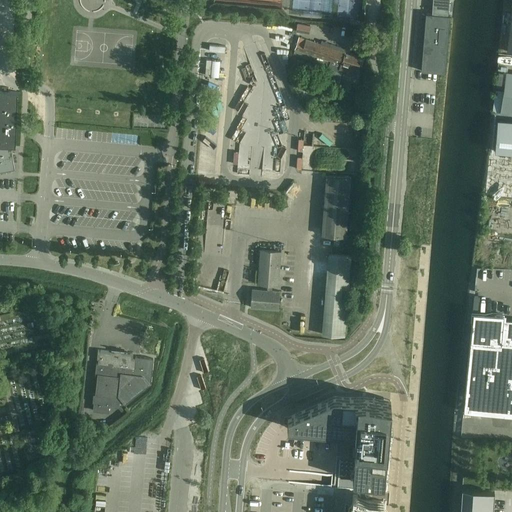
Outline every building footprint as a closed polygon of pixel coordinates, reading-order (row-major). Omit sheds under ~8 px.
[(448,15),(449,0),(432,0),(431,14),(426,13),(421,71),(445,73),(450,15),(448,15)] [(310,25),(297,23),(296,31),(308,33),(310,25)] [(298,40),(295,49),(330,60),(329,63),(340,67),(339,69),(355,75),(357,68),(358,66),(361,67),(363,61),(360,60),(361,58),(345,52),(346,49),(321,41),(320,44),(305,39),(304,42),(298,40)] [(204,66),(221,66),(221,57),(204,57),(204,66)] [(511,113),(511,73),(506,72),(500,112),(511,113)] [(0,170),(14,169),(11,149),(9,150),(9,145),(15,146),(17,92),(0,91),(0,170)] [(231,103),(238,107),(244,96),(237,92),(231,103)] [(511,120),(497,119),(494,150),(511,152),(511,120)] [(200,128),(198,132),(206,136),(208,132),(200,128)] [(423,177),(425,141),(409,140),(407,177),(423,177)] [(206,156),(209,146),(200,143),(197,153),(206,156)] [(346,237),(351,177),(326,175),(321,235),(346,237)] [(204,195),(204,209),(219,209),(219,198),(215,198),(215,195),(204,195)] [(90,245),(87,250),(101,256),(103,250),(90,245)] [(324,248),(319,330),(341,332),(346,250),(324,248)] [(272,290),(272,285),(278,286),(281,251),(260,249),(257,284),(267,285),(267,290),(251,288),(250,307),(278,309),(279,291),(272,290)] [(112,253),(110,260),(121,263),(123,256),(112,253)] [(473,311),(463,412),(511,416),(511,327),(510,327),(511,319),(503,319),(503,314),(473,311)] [(108,406),(118,407),(125,402),(126,403),(124,404),(125,404),(151,383),(149,384),(149,383),(150,381),(153,358),(135,356),(135,358),(132,357),(133,354),(122,353),(122,351),(124,351),(124,350),(111,349),(114,350),(114,352),(98,350),(97,359),(98,359),(98,364),(96,364),(95,374),(98,374),(95,393),(94,393),(93,402),(94,402),(93,410),(108,412),(108,406)] [(334,396),(288,416),(287,427),(356,432),(352,479),(384,482),(390,401),(334,396)] [(128,469),(129,462),(107,461),(107,468),(128,469)] [(462,489),(460,511),(492,511),(494,491),(462,489)] [(355,502),(354,511),(382,511),(383,505),(383,504),(383,503),(382,503),(382,502),(381,501),(380,501),(359,499),(358,499),(357,499),(357,500),(356,500),(355,501),(355,502)]
